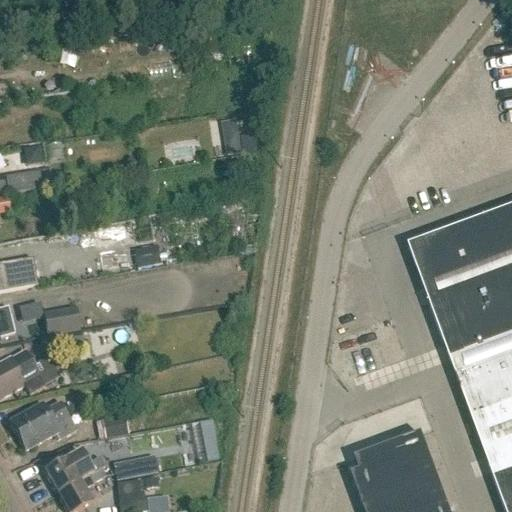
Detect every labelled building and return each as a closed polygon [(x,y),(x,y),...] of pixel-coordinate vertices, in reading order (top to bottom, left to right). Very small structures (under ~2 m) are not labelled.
[(159,149),(179,144),(176,136),(157,142),(159,149)] [(240,147),(225,149),(227,161),(242,158),(240,147)] [(43,192),(40,175),(4,180),(5,184),(0,184),(0,198),(10,197),(43,192)] [(511,263),(511,213),(496,219),(511,263)] [(430,308),(511,278),(511,263),(496,219),(409,251),(430,308)] [(0,295),(37,288),(32,261),(0,266),(0,295)] [(451,364),(511,342),(511,278),(430,308),(451,364)] [(0,340),(15,337),(8,310),(0,312),(0,340)] [(47,341),(80,335),(76,311),(60,313),(43,316),(47,340),(47,341)] [(47,341),(47,340),(40,341),(42,356),(83,349),(80,335),(47,341)] [(471,421),(511,405),(511,342),(451,364),(471,421)] [(18,375),(9,360),(0,365),(0,401),(24,388),(30,399),(43,392),(30,369),(18,375)] [(16,440),(65,413),(60,405),(45,413),(42,407),(8,426),(16,440)] [(492,477),(511,469),(511,405),(471,421),(492,477)] [(65,413),(16,440),(24,454),(55,437),(59,444),(77,434),(65,413)] [(135,415),(102,422),(106,440),(139,434),(135,415)] [(212,424),(200,426),(207,465),(220,462),(212,424)] [(448,511),(422,438),(355,463),(360,476),(351,479),(362,511),(448,511)] [(102,472),(105,470),(99,460),(87,467),(80,455),(44,475),(57,497),(102,472)] [(155,460),(128,465),(131,481),(158,476),(155,460)] [(504,511),(511,511),(511,469),(492,477),(504,511)] [(106,479),(102,472),(57,497),(65,511),(81,511),(92,506),(84,493),(93,488),(93,487),(106,479)] [(119,511),(148,511),(148,502),(118,505),(119,511)]
